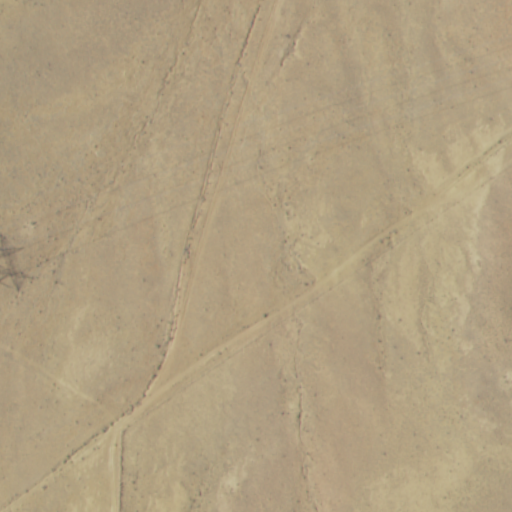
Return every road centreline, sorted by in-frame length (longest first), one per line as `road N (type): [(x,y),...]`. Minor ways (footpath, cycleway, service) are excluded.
road 1 (track): [(49,511),(114,458),(146,395),(220,368),(511,122)]
road 2 (residential): [(264,0),(146,395)]
